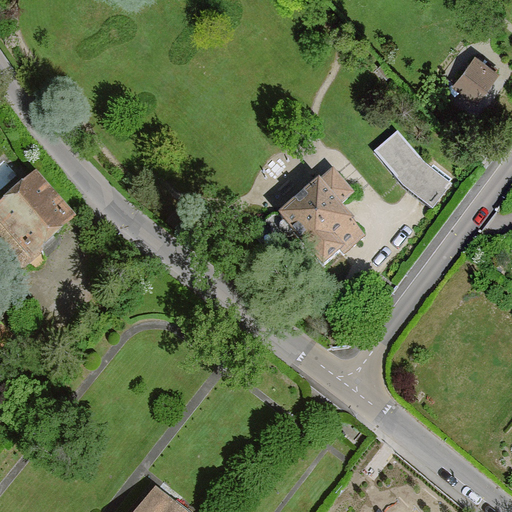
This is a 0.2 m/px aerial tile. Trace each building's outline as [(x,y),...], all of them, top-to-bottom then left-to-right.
[(500,71),(478,53),(452,85),(474,103),(500,71)] [(376,157),(437,206),(458,180),(397,131),(376,157)] [(337,172),(281,215),(256,235),(274,258),(300,238),(322,268),(361,238),(338,209),(355,196),(337,172)] [(73,223),(31,176),(0,203),(0,230),(28,262),(73,223)] [(180,511),(155,492),(138,511),(180,511)]
